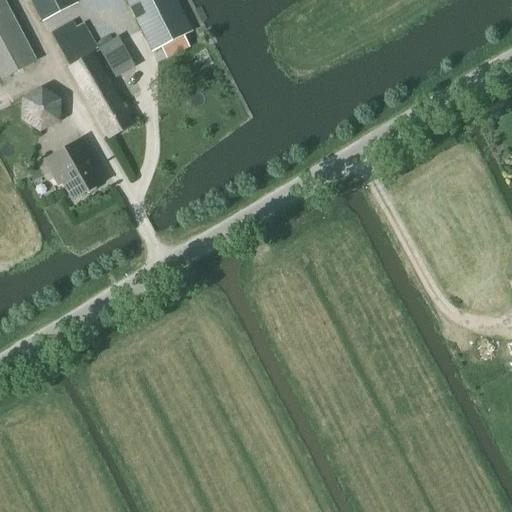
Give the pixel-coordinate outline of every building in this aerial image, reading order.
[(2,0),(0,0),(0,79),(34,61),(2,0)] [(30,0),(42,22),(76,5),(73,0),(30,0)] [(125,0),(152,50),(191,30),(175,0),(125,0)] [(70,22),(49,35),(68,68),(69,68),(72,66),(87,58),(91,56),(91,55),(97,51),(92,42),(82,25),(74,30),(70,22)] [(72,66),(69,68),(86,99),(108,137),(130,125),(109,86),(91,56),(87,58),(72,66)] [(86,159),(90,157),(81,140),(45,161),(54,177),(58,175),(73,200),(86,193),(90,194),(96,190),(97,186),(101,184),(86,159)]
